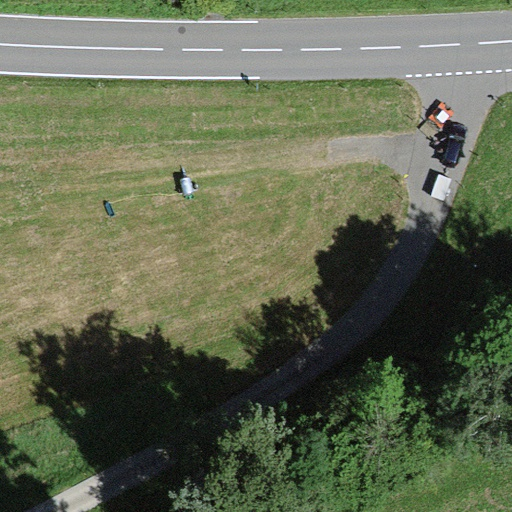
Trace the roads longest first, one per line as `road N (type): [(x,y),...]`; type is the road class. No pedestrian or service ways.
road 1 (track): [(464,44),(458,123),(407,257),(370,310),(259,397),(50,511)]
road 2 (tertiary): [(0,43),(247,50),(511,40)]
